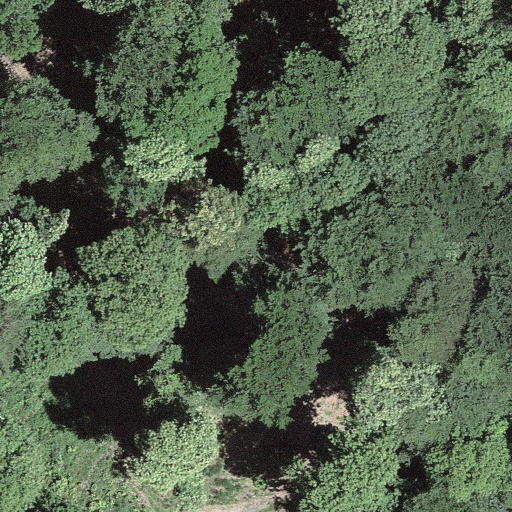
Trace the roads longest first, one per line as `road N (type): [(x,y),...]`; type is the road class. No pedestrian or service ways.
road 1 (track): [(511,235),(0,281)]
road 2 (track): [(319,511),(386,443),(511,363)]
